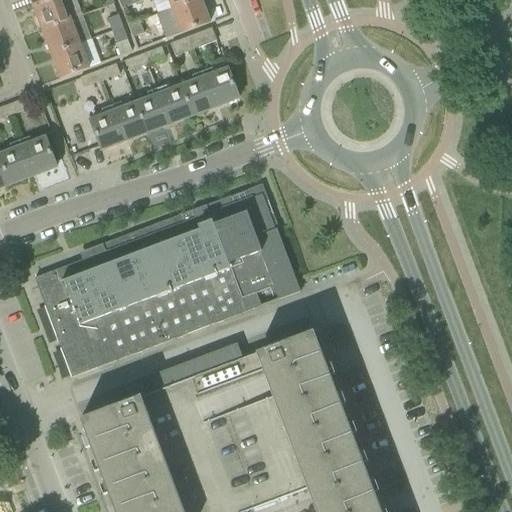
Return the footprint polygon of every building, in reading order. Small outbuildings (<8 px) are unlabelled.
[(28,0),(32,9),(54,0),(28,0)] [(41,32),(70,21),(62,0),(54,0),(32,9),(41,32)] [(98,0),(102,11),(114,7),(111,0),(98,0)] [(117,0),(122,10),(148,0),(164,0),(168,10),(195,0),(117,0)] [(164,41),(209,24),(199,0),(195,0),(168,10),(169,11),(155,16),(164,41)] [(110,32),(121,28),(117,17),(106,21),(110,32)] [(50,55),(79,44),(70,21),(41,32),(50,55)] [(133,39),(143,35),(138,23),(128,26),(133,39)] [(118,57),(131,52),(121,28),(110,32),(115,45),(113,46),(118,57)] [(193,51),(216,42),(211,29),(188,38),(193,51)] [(175,58),(193,51),(188,38),(170,45),(175,58)] [(59,80),(100,65),(91,41),(79,45),(79,44),(50,55),(59,80)] [(146,66),(164,59),(160,49),(143,56),(146,66)] [(127,72),(146,66),(143,56),(124,62),(127,72)] [(101,83),(119,76),(115,65),(97,72),(101,83)] [(226,70),(213,75),(211,70),(201,73),(215,109),(238,100),(226,70)] [(83,90),(101,83),(97,72),(79,79),(83,90)] [(192,118),(215,109),(201,73),(192,77),(194,84),(181,89),(192,118)] [(73,85),(49,90),(52,103),(76,97),(73,85)] [(181,89),(167,94),(165,88),(156,91),(169,126),(192,118),(181,89)] [(146,135),(169,126),(156,91),(147,95),(150,101),(136,106),(146,135)] [(27,111),(24,101),(23,100),(6,107),(10,117),(27,111)] [(136,106),(122,111),(119,104),(110,108),(124,143),(146,135),(136,106)] [(0,120),(10,117),(6,107),(0,108),(0,120)] [(101,152),(124,143),(110,108),(88,116),(90,122),(89,122),(101,152)] [(44,139),(30,144),(28,139),(19,142),(33,178),(55,169),(44,139)] [(0,160),(10,186),(33,178),(19,142),(8,147),(10,152),(0,155),(0,160)] [(0,160),(0,190),(10,186),(0,160)] [(276,231),(274,231),(261,196),(252,200),(252,198),(194,219),(209,258),(232,319),(260,308),(255,295),(272,288),(277,302),(299,293),(276,231)] [(198,262),(209,258),(194,219),(171,228),(181,254),(194,250),(198,262)] [(194,250),(181,254),(171,228),(82,262),(103,317),(120,361),(232,319),(209,258),(198,262),(194,250)] [(120,361),(103,317),(82,262),(34,280),(71,379),(120,361)] [(365,463),(361,453),(362,453),(361,448),(360,448),(336,384),(333,376),(332,376),(317,334),(318,334),(317,332),(309,335),(292,342),(292,341),(284,344),(284,345),(275,348),(274,348),(270,349),(271,350),(267,352),(267,351),(262,352),(263,353),(242,361),(236,346),(239,345),(238,344),(145,379),(145,380),(148,379),(154,394),(135,401),(134,400),(129,402),(129,403),(126,405),(121,405),(121,406),(111,410),(111,409),(104,412),(105,412),(87,419),(87,418),(79,421),(80,424),(80,423),(86,437),(85,437),(87,444),(88,444),(113,511),(247,511),(306,490),(310,501),(314,511),(379,511),(379,510),(368,479),(363,469),(364,468),(365,469),(368,468),(366,463),(365,463)]
